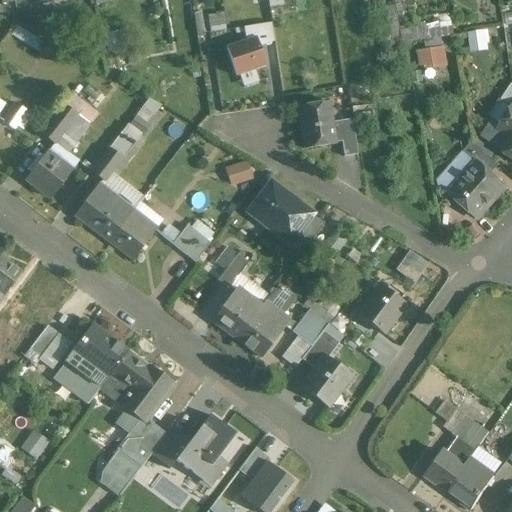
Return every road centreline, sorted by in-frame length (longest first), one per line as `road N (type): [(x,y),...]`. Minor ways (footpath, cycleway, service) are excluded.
road 1 (residential): [(0,213),(338,465)]
road 2 (residential): [(254,111),(286,159),(483,266)]
road 3 (residential): [(338,465),(483,266)]
